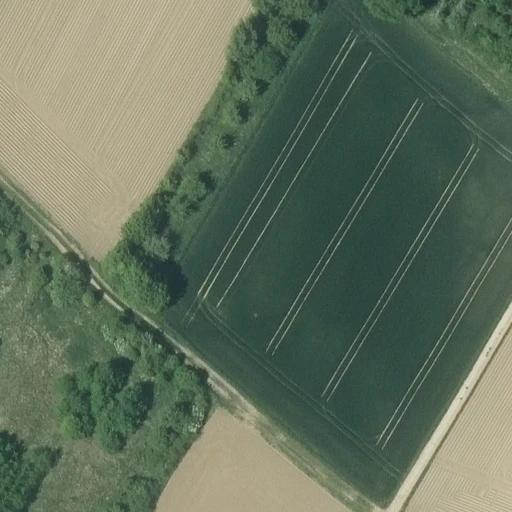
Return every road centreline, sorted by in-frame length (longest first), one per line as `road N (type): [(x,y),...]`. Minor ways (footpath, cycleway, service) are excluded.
road 1 (track): [(369,511),(0,174)]
road 2 (track): [(511,324),(401,511)]
road 3 (track): [(511,99),(393,0)]
